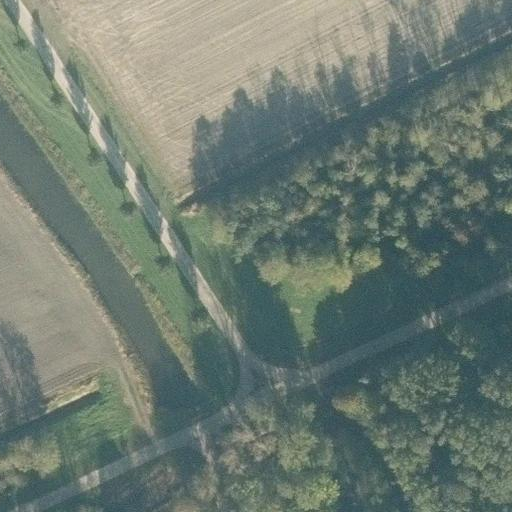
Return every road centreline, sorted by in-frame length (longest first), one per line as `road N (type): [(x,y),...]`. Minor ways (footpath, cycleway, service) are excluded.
road 1 (unclassified): [(267,393),(9,0)]
road 2 (unclassified): [(22,511),(267,393)]
road 3 (unclassified): [(267,393),(511,282)]
